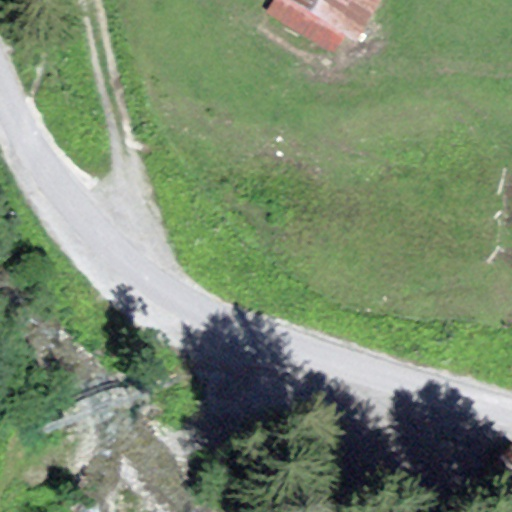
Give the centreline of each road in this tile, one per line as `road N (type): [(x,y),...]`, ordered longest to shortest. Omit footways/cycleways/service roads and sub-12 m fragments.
road 1 (unclassified): [(0,63),(57,180),(95,229),(192,310),(349,371),(511,414)]
road 2 (track): [(92,0),(144,277)]
